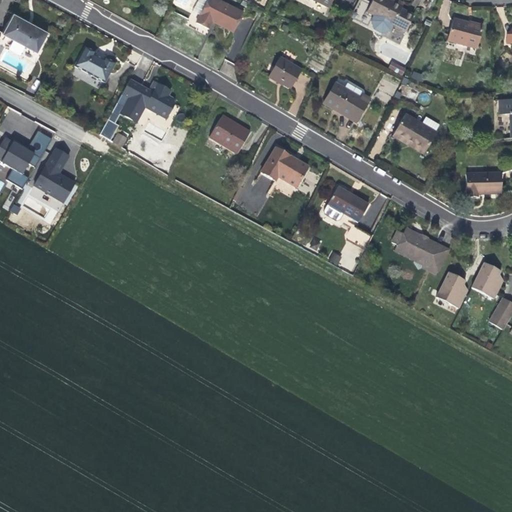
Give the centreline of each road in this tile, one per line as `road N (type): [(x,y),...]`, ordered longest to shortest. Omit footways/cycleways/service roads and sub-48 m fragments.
road 1 (residential): [(66,0),(179,58),(452,222),(511,221)]
road 2 (track): [(87,136),(511,375)]
